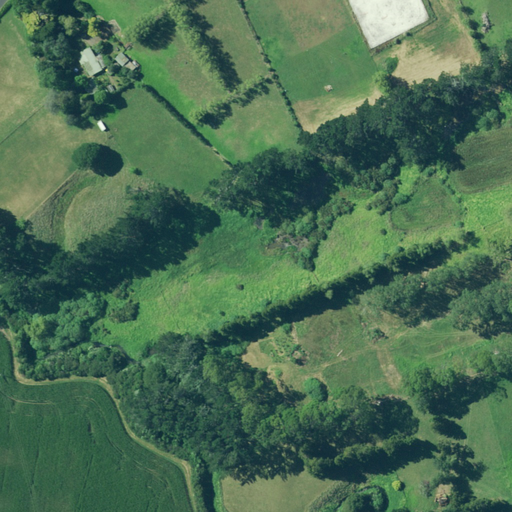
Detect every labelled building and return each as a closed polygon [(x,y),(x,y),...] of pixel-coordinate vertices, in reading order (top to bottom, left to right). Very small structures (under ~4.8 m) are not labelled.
[(120,28),(113,17),(106,22),(114,33),(120,28)] [(111,66),(104,54),(97,58),(91,48),(79,55),(84,65),(86,64),(93,76),(111,66)] [(125,52),(118,59),(119,61),(115,65),(120,70),(124,65),(125,67),(132,60),(133,59),(125,52)] [(134,62),(132,60),(125,67),(133,75),(142,66),(136,60),(134,62)] [(104,89),(96,77),(86,84),(93,96),(104,89)] [(117,91),(113,84),(108,87),(109,89),(109,90),(112,93),(112,94),(117,91)] [(109,128),(103,121),(99,124),(104,132),(109,128)]
